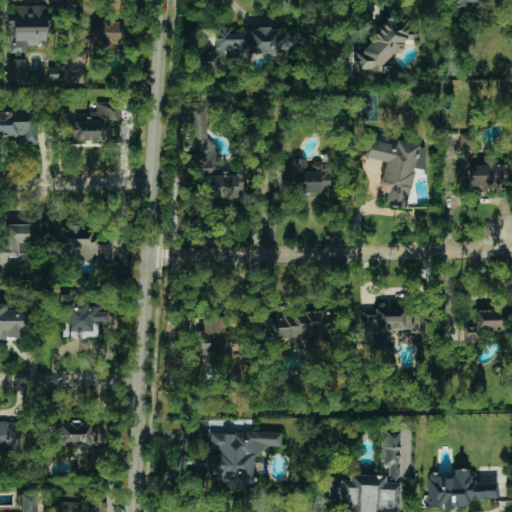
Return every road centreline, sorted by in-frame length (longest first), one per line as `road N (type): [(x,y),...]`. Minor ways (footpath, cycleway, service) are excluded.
road 1 (tertiary): [(132,511),(161,0)]
road 2 (residential): [(507,236),(486,251),(148,259)]
road 3 (residential): [(151,183),(0,184)]
road 4 (residential): [(139,379),(0,380)]
